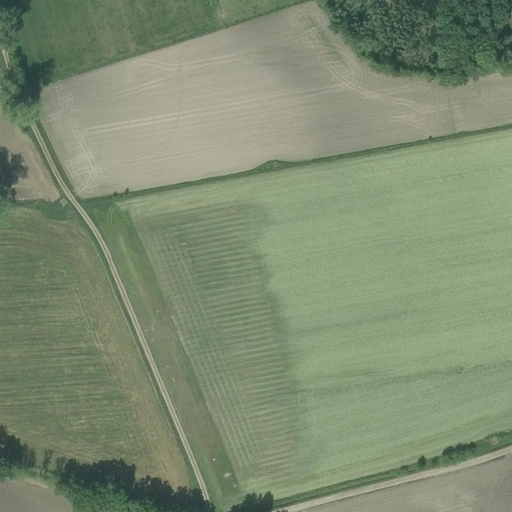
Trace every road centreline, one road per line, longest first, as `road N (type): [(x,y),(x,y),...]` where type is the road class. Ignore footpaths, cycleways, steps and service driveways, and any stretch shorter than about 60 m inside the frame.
road 1 (track): [(211,511),(101,245),(53,171),(0,39)]
road 2 (track): [(278,511),(511,449)]
